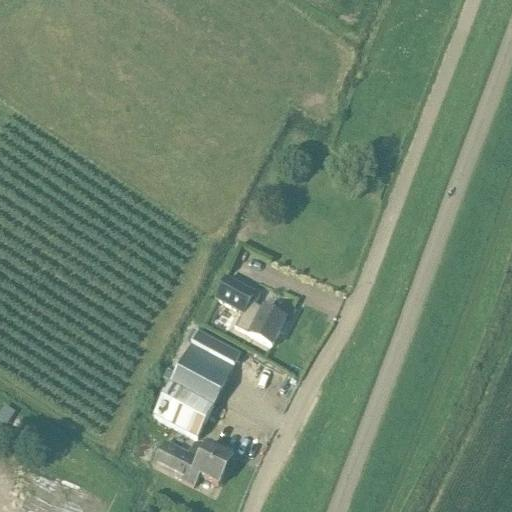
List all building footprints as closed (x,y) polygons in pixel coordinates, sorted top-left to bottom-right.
[(260,300),(254,297),(226,282),(215,303),(214,304),(243,319),(237,331),(250,337),(249,339),(271,350),(279,335),(283,337),(289,327),(284,325),(286,322),(264,312),(264,313),(255,309),(260,300)] [(199,335),(192,347),(236,370),(242,358),(199,335)] [(170,390),(214,412),(236,370),(192,347),(170,390)] [(214,412),(170,390),(154,421),(197,443),(214,412)] [(233,462),(196,443),(189,457),(166,445),(153,469),(194,490),(200,479),(219,489),(233,462)]
